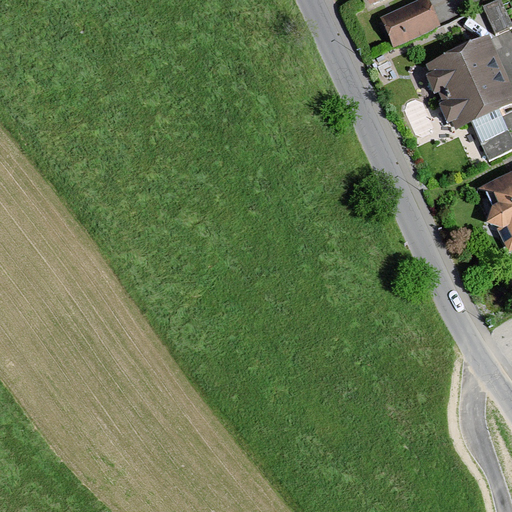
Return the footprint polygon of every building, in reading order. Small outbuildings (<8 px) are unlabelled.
[(394,0),(353,0),(360,15),(394,0)] [(511,26),(502,0),(499,0),(487,5),(497,32),(511,26)] [(433,32),(421,6),(379,25),(390,51),(433,32)] [(511,109),(481,46),(421,75),(451,138),(511,109)] [(511,255),(511,177),(473,197),(505,260),(511,255)]
